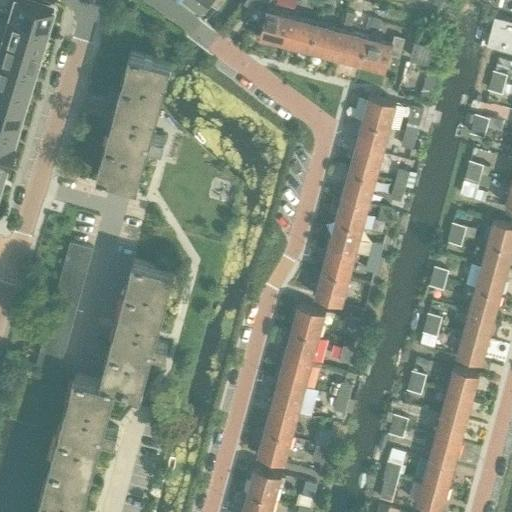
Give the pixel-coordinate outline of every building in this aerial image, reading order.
[(11,0),(6,17),(6,19),(44,30),(51,8),(22,0),(11,0)] [(286,41),(293,13),(268,6),(260,34),(286,41)] [(311,47),(318,20),(293,13),(286,41),(311,47)] [(499,45),(511,48),(511,18),(507,17),(495,13),(494,14),(494,17),(487,42),(489,43),(499,45)] [(0,15),(0,39),(38,51),(44,30),(6,19),(6,17),(0,15)] [(335,54),(343,26),(318,20),(311,47),(335,54)] [(360,61),(367,33),(343,26),(335,54),(360,61)] [(392,40),(367,33),(360,61),(386,67),(389,54),(399,57),(404,36),(394,33),(392,40)] [(0,61),(32,72),(38,51),(0,39),(0,61)] [(427,59),(431,43),(416,39),(412,55),(427,59)] [(138,182),(150,140),(162,143),(165,133),(153,130),(172,60),(132,49),(100,161),(97,171),(138,182)] [(0,84),(26,92),(32,72),(0,61),(0,84)] [(505,82),(508,71),(492,67),(489,78),(505,82)] [(502,92),(505,82),(489,78),(487,87),(502,92)] [(0,107),(19,113),(26,92),(0,84),(0,107)] [(389,125),(396,99),(369,92),(362,118),(389,125)] [(416,132),(423,106),(412,103),(404,129),(416,132)] [(0,129),(13,134),(19,113),(0,107),(0,129)] [(475,112),(468,110),(466,118),(473,120),(473,121),(487,125),(490,115),(475,111),(475,112)] [(383,150),(389,125),(362,118),(355,143),(383,150)] [(484,135),(487,125),(473,121),(470,131),(484,135)] [(0,152),(9,155),(13,143),(11,143),(13,134),(0,129),(0,152)] [(412,146),(416,132),(404,129),(400,143),(412,146)] [(376,175),(383,150),(355,143),(349,168),(376,175)] [(0,174),(1,175),(4,166),(6,167),(9,155),(0,152),(0,174)] [(487,173),(490,164),(469,158),(467,167),(487,173)] [(406,183),(409,170),(398,167),(395,180),(406,183)] [(487,185),(489,174),(487,174),(487,173),(467,167),(460,191),(485,198),(487,189),(477,187),(478,182),(487,185)] [(369,200),(376,175),(349,168),(342,193),(369,200)] [(402,199),(406,183),(395,180),(391,196),(402,199)] [(363,225),(369,200),(342,193),(335,218),(363,225)] [(389,220),(393,207),(381,204),(378,217),(389,220)] [(511,246),(511,221),(494,217),(487,240),(511,246)] [(356,250),(363,225),(335,218),(329,242),(356,250)] [(474,235),(476,226),(451,220),(448,230),(463,233),(474,235)] [(460,243),(463,233),(448,230),(446,240),(460,243)] [(92,253),(95,242),(72,235),(69,247),(92,253)] [(507,270),(511,252),(511,246),(487,240),(481,263),(507,270)] [(379,256),(383,243),(373,241),(370,254),(379,256)] [(349,275),(356,250),(329,242),(322,267),(349,275)] [(89,265),(92,253),(69,247),(66,258),(89,265)] [(375,270),(379,256),(370,254),(366,268),(375,270)] [(119,427),(106,423),(116,384),(142,391),(154,349),(166,353),(169,341),(157,338),(176,268),(135,257),(102,379),(76,372),(38,511),(81,511),(103,433),(116,437),(119,427)] [(89,265),(66,258),(63,270),(86,276),(89,265)] [(446,277),(449,268),(427,262),(425,270),(432,271),(431,273),(446,277)] [(501,292),(507,270),(481,263),(475,285),(501,292)] [(342,301),(349,275),(322,267),(315,294),(342,301)] [(82,288),(86,276),(63,270),(59,282),(82,288)] [(444,287),(446,277),(431,273),(429,283),(444,287)] [(79,299),(82,288),(59,282),(56,293),(79,299)] [(495,314),(501,292),(475,285),(469,307),(495,314)] [(79,299),(56,293),(53,305),(76,311),(79,299)] [(319,335),(326,309),(298,301),(291,327),(319,335)] [(76,311),(53,305),(50,316),(73,323),(76,311)] [(489,337),(495,314),(469,307),(463,330),(489,337)] [(440,323),(442,314),(427,310),(425,319),(440,323)] [(357,333),(361,318),(349,315),(346,330),(357,333)] [(73,323),(50,316),(47,328),(70,334),(73,323)] [(437,334),(440,323),(425,319),(422,330),(437,334)] [(313,359),(319,335),(291,327),(285,352),(313,359)] [(66,346),(70,334),(47,328),(43,339),(66,346)] [(483,360),(489,337),(463,330),(457,353),(483,360)] [(63,357),(66,346),(43,339),(40,351),(63,357)] [(349,361),(353,345),(342,342),(338,358),(349,361)] [(63,357),(40,351),(37,363),(60,369),(63,357)] [(306,384),(313,359),(285,352),(278,377),(306,384)] [(473,395),(479,372),(454,365),(447,388),(473,395)] [(424,382),(427,372),(412,367),(409,378),(424,382)] [(299,409),(306,384),(278,377),(271,401),(299,409)] [(421,391),(424,382),(409,378),(406,387),(421,391)] [(341,380),(337,393),(348,396),(352,382),(341,380)] [(467,417),(473,395),(447,388),(441,410),(467,417)] [(337,393),(334,407),(345,409),(348,396),(337,393)] [(293,434),(299,409),(271,401),(265,426),(293,434)] [(461,440),(467,417),(441,410),(435,433),(461,440)] [(394,411),(391,421),(405,425),(406,424),(408,415),(394,411)] [(391,421),(389,431),(403,434),(405,425),(391,421)] [(321,425),(317,441),(327,443),(331,428),(330,428),(321,425)] [(286,460),(293,434),(265,426),(258,452),(286,460)] [(455,462),(461,440),(435,433),(429,455),(455,462)] [(317,441),(312,457),(322,460),(327,444),(317,441)] [(449,484),(455,462),(429,455),(423,477),(449,484)] [(400,471),(402,462),(387,458),(384,467),(400,471)] [(275,497),(282,471),(254,464),(247,490),(275,497)] [(392,498),(400,471),(384,467),(381,476),(385,477),(380,495),(392,498)] [(313,495),(317,480),(306,477),(302,492),(313,495)] [(442,508),(449,484),(423,477),(417,501),(442,508)] [(271,511),(275,497),(247,490),(241,511),(271,511)] [(308,511),(310,506),(298,503),(296,511),(308,511)] [(377,503),(374,511),(387,511),(389,506),(377,503)]
